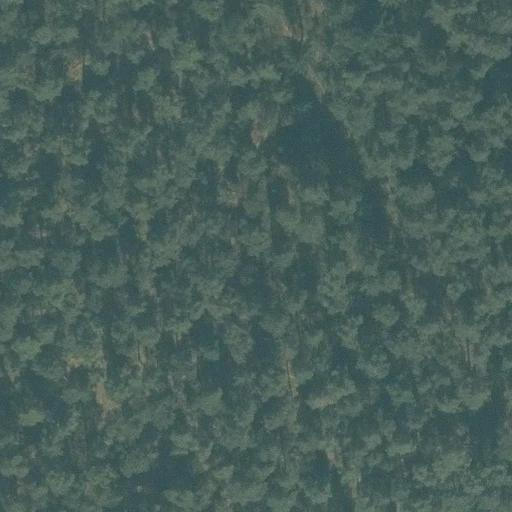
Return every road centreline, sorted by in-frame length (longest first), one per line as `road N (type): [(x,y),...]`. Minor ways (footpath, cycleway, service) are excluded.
road 1 (track): [(511,426),(400,229)]
road 2 (track): [(400,229),(511,141)]
